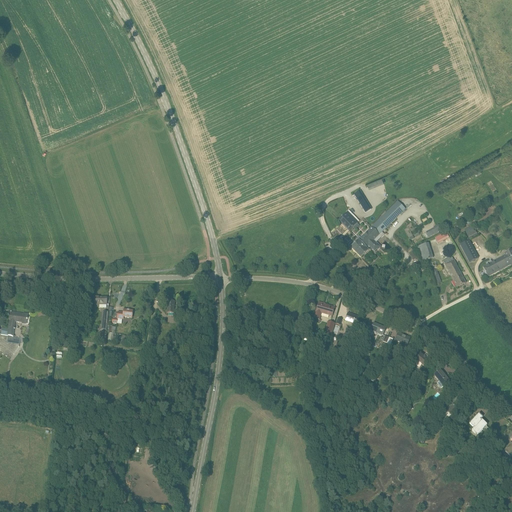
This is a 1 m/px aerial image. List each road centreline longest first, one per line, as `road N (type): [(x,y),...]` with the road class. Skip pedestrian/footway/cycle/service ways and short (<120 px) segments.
road 1 (unclassified): [(511,417),(453,347),(411,321),(335,288),(219,276)]
road 2 (tertiary): [(219,276),(183,146),(115,0)]
road 3 (tertiary): [(194,511),(218,367),(219,276)]
road 4 (unclassified): [(219,276),(0,271)]
